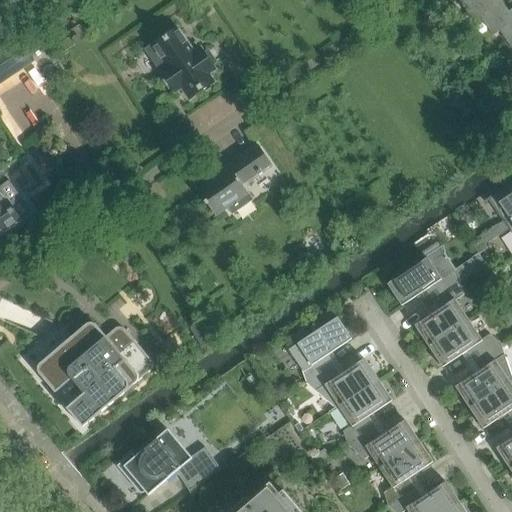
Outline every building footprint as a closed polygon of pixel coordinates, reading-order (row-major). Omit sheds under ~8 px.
[(0,0),(0,8),(3,14),(27,0),(0,0)] [(461,0),(459,1),(467,13),(485,0),(461,0)] [(485,0),(467,13),(473,22),(480,17),(487,27),(509,12),(500,0),(485,0)] [(511,10),(509,12),(487,27),(493,36),(500,32),(507,42),(511,37),(511,10)] [(208,75),(214,70),(201,50),(194,55),(177,30),(154,46),(168,67),(162,72),(175,92),(182,87),(190,99),(213,83),(208,75)] [(0,50),(0,84),(34,61),(18,38),(0,50)] [(237,178),(259,164),(251,152),(220,174),(221,176),(199,192),(215,215),(247,192),(237,178)] [(0,234),(20,221),(9,205),(20,197),(9,181),(0,187),(0,234)] [(511,183),(488,199),(503,221),(492,229),(497,237),(509,229),(506,226),(511,221),(511,183)] [(492,229),(480,237),(485,245),(497,237),(492,229)] [(394,281),(388,285),(402,307),(426,291),(433,300),(460,282),(455,270),(450,262),(445,253),(444,254),(442,249),(428,259),(428,258),(421,263),(419,263),(417,263),(415,263),(412,263),(410,264),(408,265),(406,265),(405,266),(403,267),(401,269),(399,271),(398,273),(397,274),(395,277),(395,279),(394,281)] [(478,254),(471,259),(472,259),(456,270),(455,270),(460,282),(486,265),(478,254)] [(433,300),(439,310),(415,326),(429,347),(469,321),(456,301),(464,295),(464,294),(460,282),(433,300)] [(304,340),(289,350),(290,351),(292,350),(305,369),(302,371),(303,372),(307,383),(334,366),(328,356),(352,340),(338,318),(331,322),(330,322),(327,322),(323,323),(321,323),(318,324),(316,325),(314,326),(313,328),(310,330),(308,332),(308,333),(306,336),(305,337),(305,339),(304,340)] [(203,320),(190,328),(202,348),(215,340),(203,320)] [(469,321),(429,347),(443,368),(467,352),(474,362),(500,344),(491,335),(490,335),(482,340),(469,321)] [(40,340),(23,355),(40,375),(68,408),(67,409),(77,420),(83,428),(96,418),(151,371),(152,370),(152,369),(153,369),(153,368),(153,367),(153,366),(153,365),(153,364),(153,363),(153,362),(152,362),(152,361),(126,330),(125,330),(125,329),(124,329),(123,328),(122,328),(121,328),(120,328),(119,328),(118,328),(117,328),(117,329),(116,329),(115,329),(115,330),(106,337),(97,326),(96,325),(95,324),(94,324),(93,324),(92,323),(91,323),(90,324),(89,324),(88,324),(87,325),(86,325),(86,326),(74,336),(69,340),(57,326),(40,340)] [(474,362),(480,371),(456,388),(470,408),(509,382),(496,362),(505,357),(504,356),(500,344),(474,362)] [(334,366),(307,383),(316,392),(317,393),(326,387),(339,407),(379,380),(365,359),(340,375),(334,366)] [(339,407),(352,426),(343,432),(344,433),(348,445),(375,427),(368,417),(393,401),(379,380),(339,407)] [(511,385),(509,382),(470,408),(483,429),(508,413),(511,419),(511,385)] [(283,386),(274,392),(280,400),(289,394),(283,386)] [(375,427),(348,445),(357,453),(358,454),(367,448),(380,468),(420,442),(406,421),(381,437),(375,427)] [(132,454),(117,466),(133,485),(137,482),(145,492),(148,496),(176,472),(179,476),(179,475),(189,490),(189,491),(189,492),(221,470),(206,448),(192,458),(168,430),(135,458),(132,454)] [(511,438),(496,449),(510,470),(511,468),(511,438)] [(393,488),(384,493),(385,494),(389,506),(415,488),(409,479),(433,463),(420,442),(380,468),(393,488)] [(325,449),(314,456),(319,464),(330,457),(325,449)] [(343,474),(335,479),(342,490),(350,485),(343,474)] [(415,488),(389,506),(394,511),(403,511),(407,510),(408,511),(446,511),(460,503),(446,482),(422,498),(415,488)] [(301,511),(284,491),(280,494),(270,483),(249,501),(246,499),(230,511),(301,511)] [(466,511),(460,503),(446,511),(466,511)]
